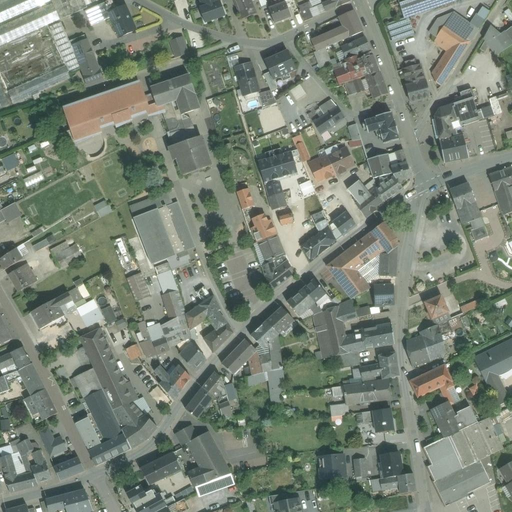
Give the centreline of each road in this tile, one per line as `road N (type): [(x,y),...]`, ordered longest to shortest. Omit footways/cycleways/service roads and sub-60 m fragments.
road 1 (residential): [(422,187),(250,324),(149,445),(94,475)]
road 2 (residential): [(429,511),(399,336),(422,187)]
road 3 (residential): [(137,0),(201,31),(263,45),(360,2)]
road 4 (residential): [(94,475),(0,294)]
road 5 (residential): [(409,137),(498,7)]
road 6 (secondary): [(409,137),(360,2)]
